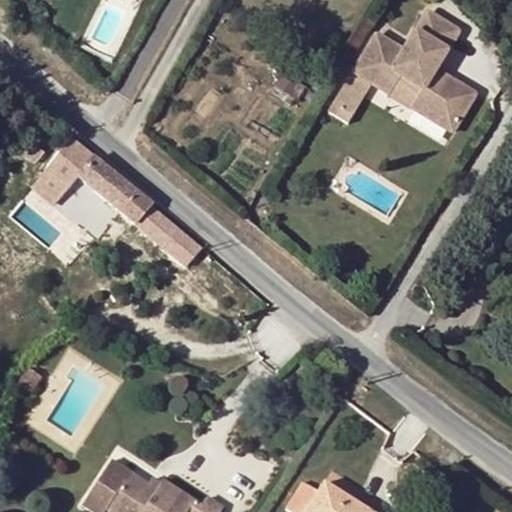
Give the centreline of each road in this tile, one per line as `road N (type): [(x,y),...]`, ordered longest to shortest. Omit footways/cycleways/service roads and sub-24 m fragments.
road 1 (tertiary): [(96,133),(354,349)]
road 2 (residential): [(511,101),(354,349)]
road 3 (unknown): [(282,289),(221,432),(191,469)]
road 4 (tertiary): [(354,349),(511,467)]
road 5 (residential): [(173,0),(96,133)]
road 6 (tertiary): [(0,53),(96,133)]
